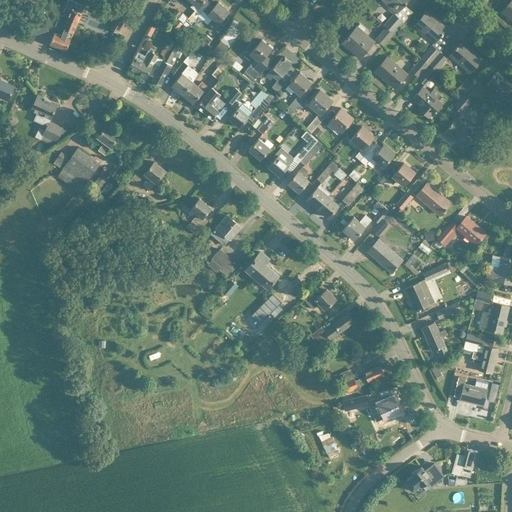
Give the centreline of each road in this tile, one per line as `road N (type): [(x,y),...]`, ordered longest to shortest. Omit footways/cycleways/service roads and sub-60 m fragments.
road 1 (tertiary): [(440,427),(365,291),(164,116),(108,82)]
road 2 (residential): [(511,221),(293,32)]
road 3 (unclassified): [(349,511),(368,484),(440,427)]
